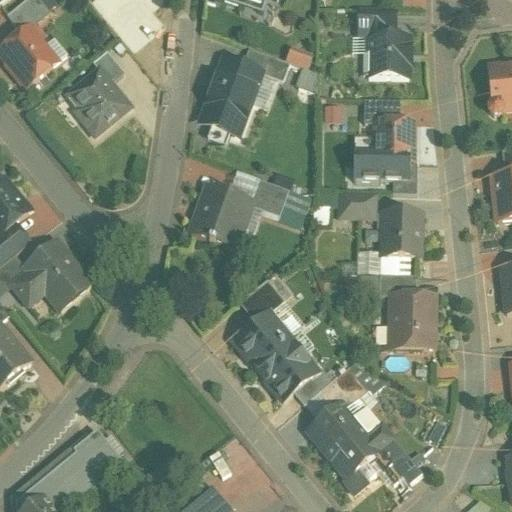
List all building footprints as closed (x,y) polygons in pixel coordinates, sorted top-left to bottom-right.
[(0,0),(0,11),(13,2),(11,0),(0,0)] [(36,0),(33,0),(7,22),(23,41),(31,34),(31,35),(52,19),(36,0)] [(221,0),(221,3),(245,12),(247,6),(263,12),(266,0),(221,0)] [(395,15),(363,14),(363,16),(361,16),(360,33),(389,34),(396,34),(397,17),(395,17),(395,15)] [(23,41),(0,59),(18,80),(18,83),(23,90),(26,90),(28,93),(55,72),(42,56),(46,53),(31,35),(31,34),(23,41)] [(389,34),(370,34),(370,59),(365,59),(365,79),(370,79),(369,83),(409,84),(410,70),(412,70),(412,67),(410,67),(410,54),(412,54),(412,52),(410,52),(410,44),(389,44),(389,34)] [(287,68),(249,55),(243,71),(261,78),(261,79),(284,88),(290,69),(287,68)] [(126,79),(108,57),(94,68),(100,75),(113,90),(126,79)] [(311,64),(291,57),(287,68),(290,69),(306,75),(307,75),(311,64)] [(243,71),(225,64),(209,108),(212,110),(206,127),(213,130),(208,145),(226,151),(231,137),(239,139),(261,79),(261,78),(243,71)] [(511,70),(490,73),(493,109),(490,113),(491,118),(494,122),(500,121),(503,117),(511,116),(511,70)] [(100,75),(71,98),(88,119),(81,124),(96,142),(132,113),(113,90),(100,75)] [(307,75),(306,75),(299,93),(317,100),(318,79),(307,75)] [(401,106),(365,105),(364,128),(377,129),(377,127),(400,128),(401,106)] [(400,128),(377,127),(377,129),(376,166),(376,169),(410,169),(413,170),(413,128),(400,128)] [(511,156),(502,157),(505,177),(511,176),(511,156)] [(410,180),(410,169),(376,169),(376,166),(354,165),(354,186),(393,187),(409,188),(410,180)] [(417,180),(410,180),(409,188),(393,187),(393,199),(417,200),(417,180)] [(511,181),(493,184),(498,227),(511,225),(511,181)] [(6,186),(0,190),(0,246),(1,248),(18,234),(15,230),(29,219),(19,206),(21,204),(6,186)] [(290,197),(260,186),(255,200),(260,202),(258,206),(268,209),(265,218),(280,223),(290,197)] [(253,208),(209,192),(191,240),(210,247),(210,249),(216,251),(217,249),(236,256),(253,208)] [(376,201),(341,200),(340,224),(376,225),(376,201)] [(422,220),(384,219),(383,263),(421,264),(422,220)] [(18,234),(1,248),(0,246),(0,266),(4,271),(11,265),(31,250),(18,234)] [(69,272),(52,252),(26,274),(30,278),(13,292),(27,309),(43,296),(62,317),(93,292),(73,268),(69,272)] [(4,271),(0,274),(0,296),(22,279),(11,265),(4,271)] [(511,274),(503,276),(507,319),(511,318),(511,274)] [(416,283),(380,282),(380,303),(392,303),(392,302),(416,302),(416,283)] [(268,287),(240,310),(257,330),(270,320),(270,321),(286,308),(268,287)] [(416,302),(392,302),(392,303),(391,354),(379,354),(379,355),(434,356),(435,335),(431,335),(432,303),(416,302)] [(0,308),(0,331),(11,322),(0,308)] [(257,330),(236,348),(268,387),(297,363),(276,337),(280,333),(270,321),(270,320),(257,330)] [(0,394),(32,369),(20,354),(19,355),(0,331),(0,394)] [(368,398),(349,375),(321,399),(335,416),(343,410),(347,416),(368,398)] [(382,432),(363,409),(371,403),(368,398),(347,416),(370,443),(382,432)] [(347,416),(343,410),(335,416),(309,438),(347,485),(382,458),(381,457),(383,456),(394,447),(383,432),(382,432),(370,443),(347,416)] [(77,457),(15,508),(15,511),(32,511),(45,501),(53,511),(75,511),(126,470),(98,436),(75,455),(77,457)] [(407,463),(394,447),(383,456),(396,472),(407,463)] [(407,463),(396,472),(410,488),(421,479),(407,463)] [(186,485),(171,465),(146,485),(162,505),(186,485)] [(53,511),(45,501),(32,511),(53,511)]
